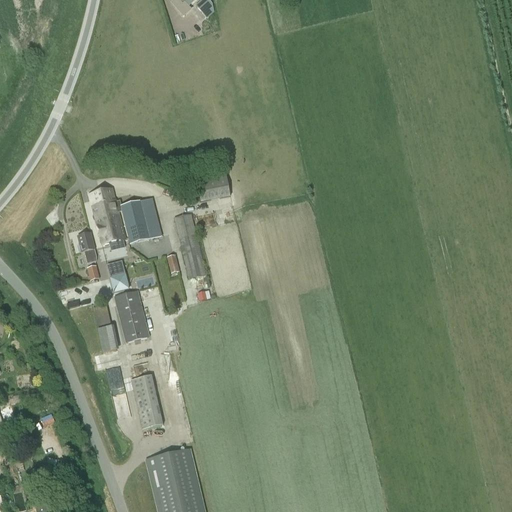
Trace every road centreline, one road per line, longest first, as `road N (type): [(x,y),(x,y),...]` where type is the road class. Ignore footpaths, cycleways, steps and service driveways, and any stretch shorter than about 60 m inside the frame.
road 1 (unclassified): [(123,511),(55,337),(0,269)]
road 2 (tertiary): [(0,210),(63,105),(97,0)]
